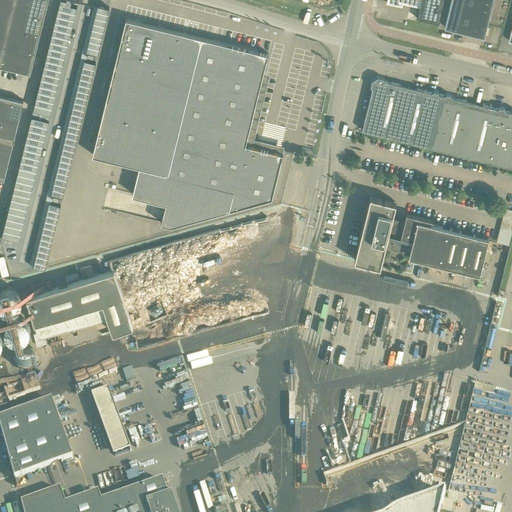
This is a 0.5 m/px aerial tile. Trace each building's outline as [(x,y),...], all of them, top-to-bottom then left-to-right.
[(47,0),(0,0),(0,64),(30,72),(47,0)] [(60,0),(60,1),(58,7),(76,12),(77,5),(66,2),(66,0),(60,0)] [(387,0),(387,2),(402,5),(402,2),(419,6),(417,18),(439,23),(443,0),(387,0)] [(493,0),(450,0),(444,26),(484,36),(493,0)] [(94,3),(93,9),(108,13),(110,7),(94,3)] [(58,7),(57,14),(74,18),(76,12),(58,7)] [(93,9),(91,15),(107,19),(108,13),(93,9)] [(57,14),(55,20),(73,24),(74,18),(57,14)] [(91,15),(90,21),(105,24),(107,19),(91,15)] [(268,53),(126,18),(92,154),(139,166),(132,193),(166,202),(161,222),(171,225),(272,197),(283,152),(245,143),(268,53)] [(55,20),(54,26),(71,31),(73,24),(55,20)] [(90,21),(88,26),(104,30),(105,24),(90,21)] [(54,26),(52,33),(70,37),(71,31),(54,26)] [(88,26),(87,32),(102,36),(104,30),(88,26)] [(87,32),(85,38),(101,42),(102,36),(87,32)] [(52,33),(50,39),(68,43),(70,37),(52,33)] [(85,38),(84,44),(99,48),(101,42),(85,38)] [(50,39),(49,45),(66,50),(68,43),(50,39)] [(84,44),(82,50),(88,51),(87,55),(93,57),(94,53),(98,54),(99,48),(84,44)] [(49,45),(47,52),(65,56),(66,50),(49,45)] [(47,52),(46,58),(63,62),(65,56),(47,52)] [(46,58),(44,64),(62,68),(63,62),(46,58)] [(81,58),(79,64),(95,68),(96,62),(81,58)] [(44,64),(43,71),(60,75),(62,68),(44,64)] [(79,64),(78,70),(93,74),(95,68),(79,64)] [(78,70),(76,76),(92,80),(93,74),(78,70)] [(43,71),(41,77),(59,81),(60,75),(43,71)] [(76,76),(75,81),(90,85),(92,80),(76,76)] [(362,130),(495,163),(511,167),(511,109),(510,111),(506,110),(504,107),(500,106),(497,108),(452,96),(450,94),(446,93),(444,94),(439,93),(437,91),(434,90),(431,91),(385,80),(383,77),(377,76),(372,79),(370,85),(372,88),(362,130)] [(41,77),(40,83),(57,87),(59,81),(41,77)] [(75,81),(73,87),(89,91),(90,85),(75,81)] [(40,83),(38,89),(55,94),(57,87),(40,83)] [(73,87),(72,93),(87,97),(89,91),(73,87)] [(38,89),(36,96),(54,100),(55,94),(38,89)] [(72,93),(70,99),(86,103),(87,97),(72,93)] [(23,100),(0,94),(0,177),(4,179),(23,100)] [(36,96),(35,102),(52,106),(54,100),(36,96)] [(70,99),(69,105),(85,109),(86,103),(70,99)] [(35,102),(33,108),(51,113),(52,106),(35,102)] [(69,105),(68,111),(83,114),(85,109),(69,105)] [(33,108),(32,115),(49,119),(51,113),(33,108)] [(68,111),(66,116),(82,120),(83,114),(68,111)] [(32,115),(30,121),(48,125),(49,119),(32,115)] [(66,116),(65,122),(80,126),(82,120),(66,116)] [(30,121),(29,127),(46,132),(48,125),(30,121)] [(65,122),(63,128),(79,132),(80,126),(65,122)] [(29,127),(27,134),(44,138),(46,132),(29,127)] [(63,128),(62,134),(77,138),(79,132),(63,128)] [(27,134),(25,140),(43,144),(44,138),(27,134)] [(62,134),(60,140),(76,144),(77,138),(62,134)] [(25,140),(24,146),(41,151),(43,144),(25,140)] [(60,140),(59,146),(74,149),(76,144),(60,140)] [(24,146),(22,153),(40,157),(41,151),(24,146)] [(59,146),(58,151),(73,155),(74,149),(59,146)] [(58,151),(56,157),(72,161),(73,155),(58,151)] [(22,153),(21,159),(38,163),(40,157),(22,153)] [(56,157),(55,163),(70,167),(72,161),(56,157)] [(21,159),(19,165),(37,170),(38,163),(21,159)] [(55,163),(53,169),(69,173),(70,167),(55,163)] [(19,165),(18,172),(35,176),(37,170),(19,165)] [(53,169),(52,175),(67,179),(69,173),(53,169)] [(18,172),(16,178),(34,182),(35,176),(18,172)] [(52,175),(50,180),(66,184),(67,179),(52,175)] [(16,178),(15,184),(32,189),(34,182),(16,178)] [(50,180),(49,186),(57,188),(64,190),(66,184),(50,180)] [(15,184),(13,191),(30,195),(32,189),(15,184)] [(49,186),(47,192),(53,194),(52,197),(58,199),(59,195),(63,196),(64,190),(57,188),(49,186)] [(13,191),(11,197),(29,201),(30,195),(13,191)] [(354,260),(380,266),(385,245),(386,245),(388,247),(391,249),(393,250),(395,250),(399,250),(402,250),(404,250),(408,250),(410,251),(408,256),(479,274),(488,238),(431,224),(432,220),(406,214),(404,221),(392,218),(396,202),(370,195),(354,260)] [(11,197),(10,203),(27,208),(29,201),(11,197)] [(45,201),(44,206),(59,210),(61,204),(45,201)] [(10,203),(8,210),(26,214),(27,208),(10,203)] [(44,206),(43,212),(58,216),(59,210),(44,206)] [(511,234),(511,231),(511,210),(503,208),(497,231),(511,234)] [(8,210),(7,216),(24,220),(26,214),(8,210)] [(43,212),(41,218),(57,222),(58,216),(43,212)] [(7,216),(5,222),(23,227),(24,220),(7,216)] [(41,218),(40,224),(55,228),(57,222),(41,218)] [(5,222),(4,229),(21,233),(23,227),(5,222)] [(40,224),(38,230),(54,234),(55,228),(40,224)] [(2,235),(1,239),(7,240),(8,236),(19,239),(21,233),(4,229),(2,235)] [(38,230),(37,235),(52,239),(54,234),(38,230)] [(37,235),(35,241),(51,245),(52,239),(37,235)] [(35,241),(34,247),(49,251),(51,245),(35,241)] [(34,247),(32,253),(48,257),(49,251),(34,247)] [(32,253),(31,259),(47,263),(48,257),(32,253)] [(31,259),(30,265),(45,268),(47,263),(31,259)] [(114,269),(26,293),(33,320),(100,302),(103,301),(113,332),(133,325),(114,269)] [(25,393),(40,389),(37,375),(22,379),(25,393)] [(93,395),(113,456),(130,450),(110,389),(93,395)] [(0,431),(13,481),(15,480),(71,459),(50,401),(0,419),(0,431)] [(324,474),(328,485),(350,477),(346,466),(324,474)] [(21,511),(173,511),(163,481),(144,488),(128,494),(100,504),(97,494),(64,506),(59,491),(20,505),(21,511)] [(441,511),(446,497),(403,511),(441,511)]
